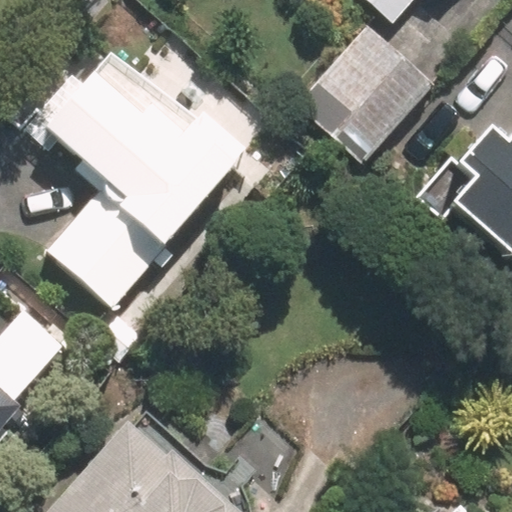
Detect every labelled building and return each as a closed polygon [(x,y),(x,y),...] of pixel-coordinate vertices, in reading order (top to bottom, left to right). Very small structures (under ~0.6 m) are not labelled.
[(421,0),(433,10),(442,0),(343,0),(385,37),(418,0),(421,0)] [(363,32),(290,112),(358,174),(431,94),(363,32)] [(39,262),(109,320),(246,155),(201,118),(191,130),(105,59),(81,88),(69,78),(21,136),(94,196),(39,262)] [(446,166),(408,207),(434,230),(440,223),(499,277),(511,262),(511,139),(493,159),(475,142),(450,169),(446,166)] [(0,426),(62,355),(0,302),(0,426)] [(256,511),(139,416),(124,434),(118,429),(48,511),(256,511)]
